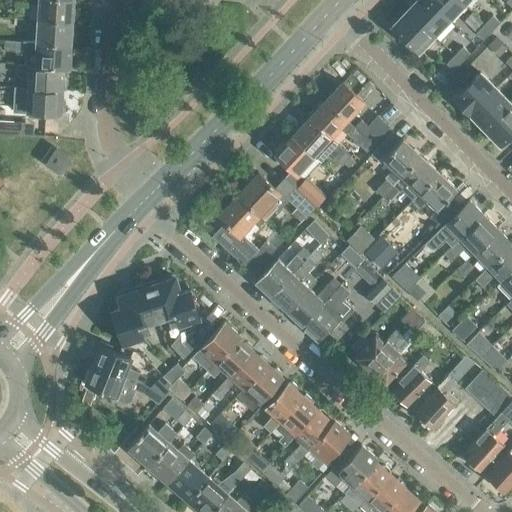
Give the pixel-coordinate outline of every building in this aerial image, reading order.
[(73,0),(38,0),(38,19),(72,21),(73,0)] [(416,0),(416,1),(407,10),(433,35),(448,19),(428,0),(416,0)] [(428,0),(448,19),(463,3),(459,0),(428,0)] [(417,51),(433,35),(407,10),(392,26),(417,51)] [(499,22),(492,15),(484,24),(491,30),(499,22)] [(38,19),(36,42),(70,44),(72,21),(38,19)] [(489,32),(491,30),(484,24),(476,32),(483,39),(489,32)] [(487,46),(490,49),(493,46),(501,54),(506,49),(495,37),(487,46)] [(3,49),(22,51),(25,54),(25,64),(63,67),(63,68),(69,68),(70,44),(36,42),(4,40),(3,49)] [(454,55),(461,62),(469,53),(462,46),(454,55)] [(453,70),(461,62),(454,55),(446,63),(453,70)] [(63,76),(63,68),(63,67),(25,64),(20,64),(19,75),(25,77),(29,77),(28,87),(62,89),(62,88),(65,89),(66,77),(63,76)] [(469,114),(470,113),(469,112),(495,87),(479,71),(453,97),(469,114)] [(342,82),(325,100),(346,119),(362,101),(342,82)] [(61,99),(62,89),(28,87),(15,86),(14,95),(13,110),(26,111),(29,111),(29,116),(39,116),(39,112),(60,113),(61,111),(64,111),(64,100),(61,99)] [(510,103),(495,87),(469,112),(470,113),(483,126),(484,128),(510,103)] [(354,126),(346,119),(325,100),(309,118),(329,136),(338,126),(347,134),(354,126)] [(484,128),(500,144),(511,132),(511,105),(510,103),(484,128)] [(367,125),(361,119),(354,127),(373,144),(390,126),(377,114),(367,125)] [(312,154),(329,136),(309,118),(292,135),(312,154)] [(0,132),(33,134),(34,122),(0,120),(0,132)] [(354,126),(347,134),(359,145),(366,151),(372,144),(366,138),(354,126)] [(275,153),(296,172),(312,154),(292,135),(275,153)] [(380,162),(383,158),(396,144),(387,136),(371,154),(380,162)] [(382,196),(420,155),(402,138),(396,144),(383,158),(393,168),(386,176),(388,178),(376,191),(382,196)] [(336,143),(328,152),(340,164),(342,162),(348,156),(349,155),(336,143)] [(68,156),(56,148),(56,149),(51,145),(41,159),(46,163),(60,173),(64,167),(62,165),(68,156)] [(438,171),(420,155),(382,196),(388,201),(400,189),(411,200),(438,171)] [(348,156),(342,162),(343,163),(347,167),(353,160),(348,156)] [(427,199),(437,208),(437,209),(450,195),(456,188),(438,171),(411,200),(408,204),(416,211),(427,199)] [(279,192),(258,172),(238,193),(259,213),(279,192)] [(304,195),(293,183),(283,194),(296,207),(306,215),(315,205),(304,195)] [(239,235),(259,213),(238,193),(218,215),(225,221),(239,235)] [(450,195),(437,209),(437,208),(430,216),(438,223),(459,203),(450,195)] [(451,245),(483,214),(469,199),(425,242),(427,245),(428,245),(431,247),(435,247),(438,245),(444,238),(451,245)] [(296,207),(291,212),(301,221),(306,215),(296,207)] [(497,228),(483,214),(451,245),(444,252),(452,260),(459,253),(465,259),(474,251),(497,228)] [(313,219),(305,228),(320,244),(329,236),(313,219)] [(212,235),(243,265),(244,263),(256,251),(239,235),(225,221),(212,235)] [(474,251),(488,265),(511,243),(497,228),(474,251)] [(369,244),(356,231),(346,241),(359,254),(369,244)] [(361,253),(370,261),(386,245),(377,237),(361,253)] [(495,273),(502,280),(511,269),(511,243),(488,265),(475,278),(482,285),(495,273)] [(362,259),(349,245),(341,252),(355,266),(362,259)] [(315,248),(302,261),(270,296),(287,311),(309,287),(300,280),(311,270),(324,256),(315,248)] [(253,271),(267,257),(258,249),(256,251),(244,263),(253,271)] [(255,281),(270,296),(302,261),(296,256),(286,266),(277,258),(255,281)] [(360,275),(369,265),(364,259),(354,269),(360,275)] [(472,267),(465,259),(457,267),(465,274),(472,267)] [(406,289),(415,281),(400,266),(392,274),(406,289)] [(511,290),(511,269),(502,280),(511,290)] [(287,311),(302,325),(342,282),(335,275),(317,295),(309,287),(287,311)] [(174,276),(165,279),(179,324),(199,317),(189,289),(180,292),(174,276)] [(380,278),(364,295),(373,302),(388,286),(381,279),(380,278)] [(156,282),(155,279),(145,283),(156,317),(167,313),(171,326),(179,324),(165,279),(156,282)] [(424,291),(415,281),(406,289),(416,299),(424,291)] [(342,282),(302,325),(317,340),(330,326),(331,327),(337,320),(336,319),(339,316),(341,319),(353,306),(344,298),(351,291),(342,282)] [(136,289),(127,292),(142,336),(150,334),(146,320),(156,317),(145,283),(135,286),(136,289)] [(388,286),(373,302),(383,313),(398,297),(399,296),(388,286)] [(123,343),(142,336),(127,292),(117,295),(121,307),(112,310),(123,343)] [(449,305),(438,315),(446,323),(457,313),(449,305)] [(399,320),(407,327),(418,315),(409,308),(399,320)] [(407,327),(416,334),(426,322),(418,315),(407,327)] [(451,329),(461,339),(475,325),(466,315),(451,329)] [(187,335),(181,342),(188,350),(194,344),(211,326),(203,318),(187,335)] [(215,360),(239,334),(224,320),(192,355),(185,363),(192,369),(199,361),(207,368),(215,360)] [(407,327),(401,335),(408,341),(414,333),(407,327)] [(361,365),(364,365),(370,370),(401,335),(395,329),(384,341),(375,333),(354,356),(357,358),(357,361),(361,365)] [(492,345),(478,331),(466,343),(481,356),(492,345)] [(221,366),(230,373),(252,349),(251,348),(252,347),(251,345),(248,342),(245,341),(244,342),(238,336),(239,334),(215,360),(207,368),(214,374),(221,366)] [(408,341),(401,335),(370,370),(375,375),(376,378),(380,382),(383,382),(385,384),(406,361),(397,353),(408,341)] [(182,356),(188,350),(181,342),(174,348),(182,356)] [(100,344),(93,363),(134,379),(145,383),(148,376),(126,367),(131,356),(100,344)] [(492,345),(481,356),(496,369),(498,367),(506,359),(492,345)] [(236,379),(244,386),(245,386),(266,362),(265,361),(266,360),(265,358),(262,354),(259,354),(258,355),(252,349),(230,373),(205,401),(211,407),(236,379)] [(472,361),(464,354),(446,374),(447,375),(454,381),(455,380),(472,361)] [(396,381),(400,384),(394,390),(396,393),(394,394),(402,402),(404,401),(407,403),(431,380),(421,370),(429,361),(422,355),(396,381)] [(460,377),(467,383),(482,367),(476,361),(460,377)] [(245,386),(244,386),(237,395),(252,409),(282,376),(280,375),(281,374),(281,371),(277,368),(274,368),(274,369),(266,362),(245,386)] [(145,383),(134,379),(93,363),(89,372),(88,372),(86,373),(84,378),(85,380),(86,381),(85,382),(115,394),(114,397),(125,401),(129,400),(134,388),(142,391),(156,400),(162,394),(150,386),(145,383)] [(175,363),(169,370),(177,377),(183,370),(175,363)] [(465,387),(473,394),(490,376),(482,369),(465,387)] [(163,377),(163,378),(170,384),(177,377),(169,370),(163,377)] [(455,380),(454,381),(447,375),(440,383),(439,383),(421,402),(422,403),(416,411),(423,417),(423,420),(427,424),(430,424),(432,426),(458,398),(448,389),(456,380),(455,380)] [(162,394),(170,384),(163,378),(163,377),(161,376),(150,386),(162,394)] [(473,394),(481,402),(497,383),(490,376),(473,394)] [(178,377),(168,387),(181,398),(190,388),(178,377)] [(281,419),(303,395),(296,388),(296,387),(296,385),(292,382),(290,381),(289,382),(288,381),(266,405),(275,414),(267,422),(274,428),(281,419)] [(497,383),(481,402),(488,409),(505,390),(497,383)] [(488,409),(496,416),(499,413),(511,398),(511,396),(505,390),(488,409)] [(303,395),(281,419),(274,428),(272,430),(280,437),(278,439),(285,445),(296,433),(296,432),(317,408),(310,401),(312,399),(305,393),(303,395)] [(195,412),(205,401),(196,394),(187,404),(195,412)] [(511,398),(499,413),(507,420),(511,415),(511,416),(511,398)] [(303,454),(311,446),(310,445),(334,419),(333,419),(332,421),(325,415),(326,414),(325,411),(322,408),(319,408),(318,409),(317,408),(296,432),(296,433),(304,440),(296,449),(303,454)] [(191,415),(185,409),(176,418),(183,424),(191,415)] [(480,468),(503,443),(504,441),(494,432),(496,429),(498,430),(507,420),(499,413),(496,416),(490,423),(490,422),(467,448),(471,451),(467,456),(470,459),(470,462),(474,466),(477,466),(480,468)] [(221,414),(211,425),(226,439),(237,428),(221,414)] [(318,468),(349,433),(334,419),(310,445),(311,446),(319,453),(311,462),(318,468)] [(128,446),(148,464),(168,441),(148,423),(128,446)] [(196,436),(203,442),(211,432),(204,426),(196,436)] [(247,458),(256,447),(259,445),(251,438),(239,451),(247,458)] [(178,449),(168,441),(148,464),(167,481),(188,458),(193,452),(183,443),(178,449)] [(344,475),(352,483),(376,457),(361,443),(338,469),(334,465),(325,474),(335,484),(344,475)] [(215,453),(222,459),(230,450),(224,444),(215,453)] [(511,446),(487,474),(494,481),(495,485),(499,488),(502,488),(504,490),(511,481),(511,446)] [(271,460),(256,447),(247,458),(262,471),(271,460)] [(352,483),(344,491),(359,505),(389,472),(388,472),(389,471),(389,468),(385,465),(382,465),(381,465),(375,460),(377,458),(376,457),(352,483)] [(208,475),(188,458),(167,481),(187,499),(208,475)] [(276,484),(286,474),(271,460),(262,471),(276,484)] [(235,470),(242,477),(250,467),(243,461),(235,470)] [(396,478),(389,472),(359,505),(367,511),(378,511),(403,485),(405,483),(398,476),(396,478)] [(210,511),(227,493),(227,492),(208,475),(187,499),(202,511),(210,511)] [(254,488),(261,494),(269,485),(262,478),(254,488)] [(301,479),(288,494),(297,501),(310,487),(301,479)] [(411,492),(403,485),(378,511),(407,511),(419,499),(418,498),(419,496),(412,489),(411,492)] [(236,500),(227,493),(210,511),(244,511),(247,510),(254,501),(243,492),(236,500)] [(324,511),(306,495),(298,504),(307,511),(324,511)] [(274,505),(281,511),(289,502),(282,496),(274,505)] [(433,511),(435,510),(428,503),(426,505),(425,504),(417,511),(433,511)]
